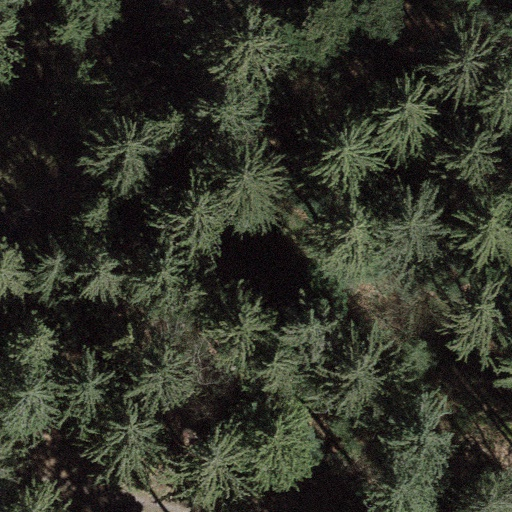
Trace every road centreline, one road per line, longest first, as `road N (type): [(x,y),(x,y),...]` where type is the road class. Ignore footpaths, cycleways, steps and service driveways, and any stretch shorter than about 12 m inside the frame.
road 1 (track): [(0,239),(272,0)]
road 2 (track): [(0,480),(137,511)]
